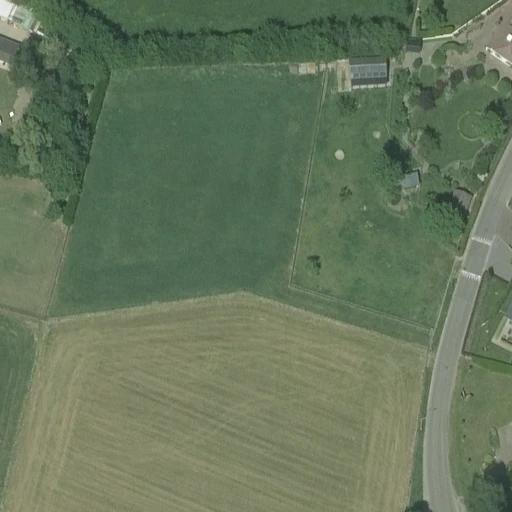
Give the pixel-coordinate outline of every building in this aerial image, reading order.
[(0,0),(0,21),(7,25),(18,2),(14,0),(0,0)] [(511,13),(511,15),(487,50),(511,67),(511,13)] [(0,59),(20,62),(23,45),(0,41),(0,59)] [(385,61),(349,63),(350,83),(386,81),(385,61)] [(443,219),(461,226),(472,200),(454,193),(443,219)]
